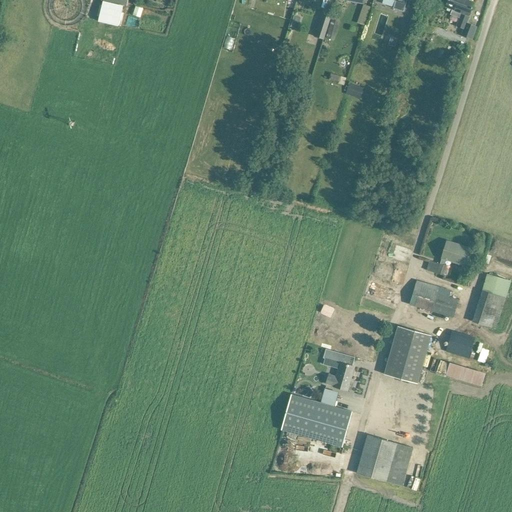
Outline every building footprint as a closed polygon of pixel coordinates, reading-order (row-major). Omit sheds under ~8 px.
[(103,0),(98,21),(119,26),(122,11),(123,5),(127,6),(128,0),(103,0)] [(395,0),(393,8),(403,12),(407,0),(406,0),(395,0)] [(466,0),(448,0),(447,3),(446,7),(462,13),(457,26),(464,29),(461,35),(472,39),(476,27),(466,23),(474,3),(466,0)] [(148,14),(151,5),(143,2),(141,11),(148,14)] [(323,13),(316,37),(323,40),(331,15),(323,13)] [(331,21),(326,38),(334,40),(339,23),(331,21)] [(341,77),(330,74),(328,80),(339,83),(341,77)] [(351,83),(347,94),(361,99),(365,88),(351,83)] [(466,266),(469,258),(472,249),(462,246),(462,247),(458,246),(459,245),(447,241),(440,264),(430,260),(427,270),(444,275),(447,266),(444,265),(446,259),(466,266)] [(496,329),(510,281),(487,274),(473,322),(496,329)] [(451,291),(426,283),(417,280),(409,304),(453,317),(458,300),(449,297),(451,291)] [(330,332),(330,323),(321,323),(321,332),(330,332)] [(419,383),(421,375),(433,336),(397,325),(386,364),(383,373),(419,383)] [(475,338),(461,334),(452,331),(445,351),(468,359),(475,338)] [(485,344),(483,357),(491,358),(493,344),(485,344)] [(340,353),(326,349),(323,358),(337,362),(340,353)] [(436,349),(433,364),(438,365),(441,350),(436,349)] [(354,366),(345,364),(341,362),(337,377),(329,375),(326,383),(334,386),(334,387),(347,390),(354,366)] [(485,374),(450,363),(446,376),(481,386),(485,374)] [(291,394),(281,430),(342,447),(352,412),(335,407),(321,403),(291,394)] [(413,448),(377,437),(367,435),(357,473),(402,486),(413,448)]
